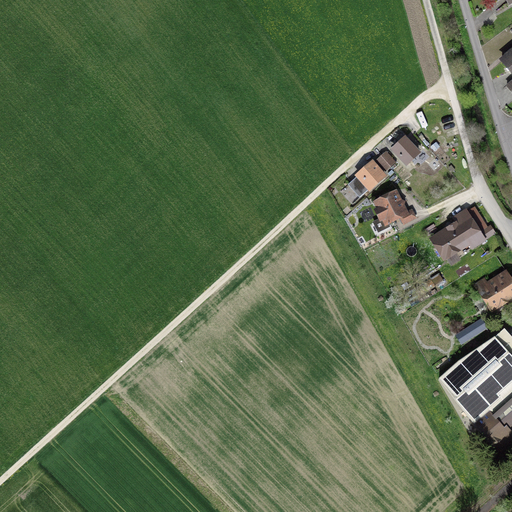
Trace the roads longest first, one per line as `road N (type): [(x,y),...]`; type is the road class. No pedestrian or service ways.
road 1 (track): [(0,482),(423,98),(450,88),(425,0)]
road 2 (residential): [(450,88),(477,177),(509,234)]
road 3 (residential): [(463,0),(504,137)]
